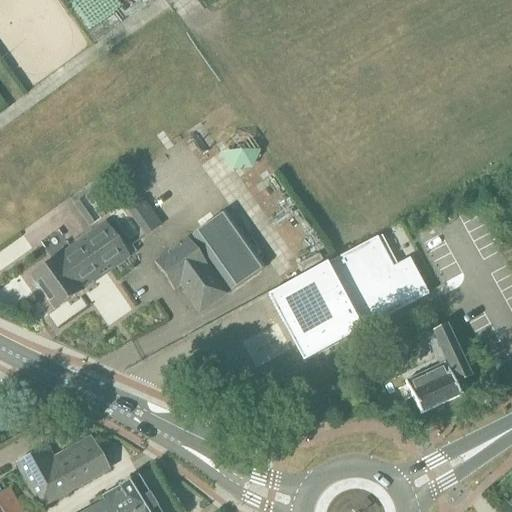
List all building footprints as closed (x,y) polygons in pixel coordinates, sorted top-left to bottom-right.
[(225,213),(192,235),(231,291),(263,268),(225,213)] [(153,214),(136,226),(144,238),(161,226),(153,214)] [(112,268),(129,257),(105,222),(30,275),(53,309),(112,268)] [(284,287),(270,295),(271,297),(304,358),(305,361),(361,331),(371,326),(388,317),(410,305),(428,296),(409,260),(392,268),(386,256),(376,238),(376,239),(359,248),(326,265),(308,275),(284,287)] [(226,294),(187,239),(155,261),(174,290),(181,285),(200,312),(226,294)] [(420,416),(460,398),(454,385),(470,378),(447,329),(433,335),(445,363),(404,382),(420,416)] [(300,420),(353,392),(345,377),(292,405),(300,420)] [(106,470),(89,439),(52,459),(46,448),(17,464),(40,506),(106,470)] [(156,511),(136,476),(118,486),(119,487),(100,498),(102,501),(83,511),(156,511)] [(0,511),(21,511),(8,489),(0,494),(0,511)]
